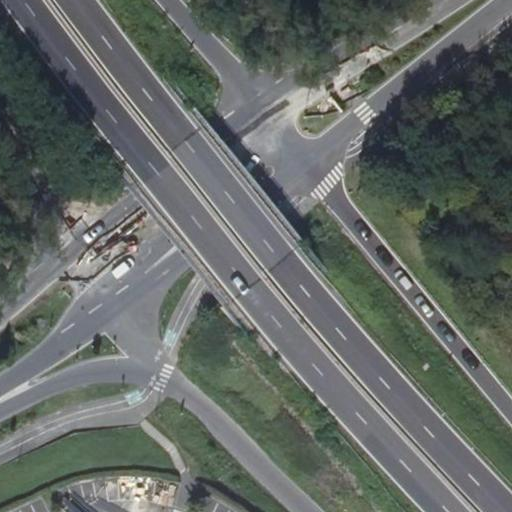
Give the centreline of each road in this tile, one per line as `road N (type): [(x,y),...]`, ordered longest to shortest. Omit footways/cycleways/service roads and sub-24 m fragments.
road 1 (primary): [(504,511),(319,308),(75,0)]
road 2 (primary): [(24,0),(151,170),(448,511)]
road 3 (primary): [(511,418),(300,160)]
road 4 (secondary): [(300,160),(509,0)]
road 5 (secondary): [(105,318),(153,268),(300,160)]
road 6 (secondary): [(263,119),(172,169),(62,255)]
road 7 (secondary): [(455,0),(263,119)]
road 8 (primary): [(159,377),(199,403),(312,511)]
road 9 (primary): [(0,413),(89,376),(159,377)]
road 10 (primary): [(263,119),(163,0)]
road 11 (primary): [(0,143),(62,255)]
road 12 (secondary): [(0,391),(105,318)]
